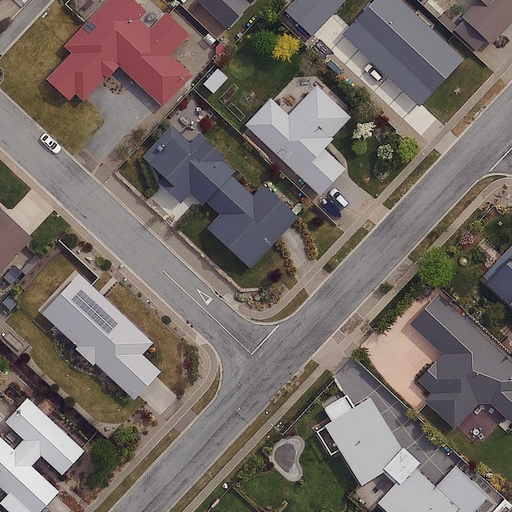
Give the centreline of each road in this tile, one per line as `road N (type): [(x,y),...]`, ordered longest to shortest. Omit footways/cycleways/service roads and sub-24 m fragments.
road 1 (residential): [(0,115),(270,371)]
road 2 (residential): [(270,371),(498,127)]
road 3 (residential): [(136,511),(270,371)]
